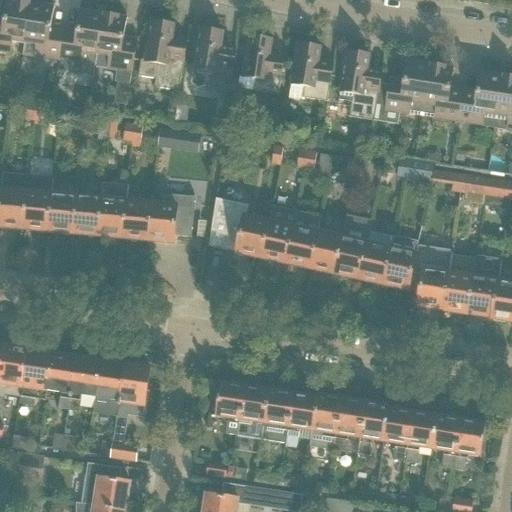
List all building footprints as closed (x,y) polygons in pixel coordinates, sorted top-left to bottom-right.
[(11,42),(24,43),(30,3),(10,0),(5,0),(6,1),(7,1),(3,25),(0,24),(0,51),(10,53),(11,42)] [(22,55),(58,61),(63,34),(49,32),(53,8),(54,8),(55,7),(30,3),(24,43),(22,55)] [(63,34),(58,61),(72,63),(71,74),(93,77),(95,66),(103,14),(79,10),(78,12),(80,12),(76,36),(63,34)] [(127,18),(103,14),(95,66),(117,70),(115,82),(130,84),(137,39),(123,37),(126,19),(127,19),(127,18)] [(150,22),(144,62),(141,61),(139,77),(155,79),(154,87),(178,91),(186,41),(172,38),(174,25),(150,22)] [(199,29),(193,69),(191,84),(197,89),(204,87),(204,83),(229,87),(235,48),(221,46),(223,33),(199,29)] [(248,37),(245,56),(242,77),(255,79),(253,91),(278,94),(284,56),(270,53),(272,40),(248,37)] [(297,44),(294,64),(290,85),(303,87),(302,98),(327,102),(333,63),(318,61),(320,48),(297,44)] [(339,92),(338,101),(351,103),(349,117),(373,121),(378,90),(381,71),(367,68),(369,55),(345,52),(342,71),(339,92)] [(385,111),(421,116),(429,65),(405,61),(405,62),(406,62),(402,87),(389,84),(385,111)] [(421,116),(458,122),(462,96),(449,94),(452,69),(454,70),(454,68),(429,65),(421,116)] [(458,122),(494,128),(502,76),(478,72),(477,73),(479,74),(475,98),(462,96),(458,122)] [(511,77),(502,76),(494,128),(511,130),(511,77)] [(27,103),(25,120),(42,121),(43,105),(27,103)] [(73,117),(72,135),(81,136),(83,118),(73,117)] [(83,118),(81,136),(91,137),(93,119),(83,118)] [(126,124),(123,142),(131,143),(134,125),(126,124)] [(134,125),(131,143),(140,144),(143,127),(134,125)] [(160,129),(157,147),(166,148),(198,153),(201,136),(201,135),(168,130),(160,129)] [(273,146),(270,164),(278,166),(281,147),(273,146)] [(296,168),(305,170),(308,151),(298,150),(296,168)] [(308,151),(305,170),(314,171),(316,152),(308,151)] [(345,175),(354,177),(357,159),(348,157),(345,175)] [(357,159),(354,177),(363,178),(366,160),(357,159)] [(400,159),(397,177),(405,179),(408,160),(400,159)] [(408,160),(405,179),(414,180),(417,162),(408,160)] [(0,191),(0,227),(22,229),(27,176),(2,174),(0,190),(0,191)] [(454,175),(452,191),(460,193),(463,176),(456,175),(454,175)] [(27,176),(22,229),(47,231),(51,194),(52,179),(27,176)] [(463,176),(460,193),(484,196),(487,179),(463,176)] [(511,183),(487,179),(484,196),(509,200),(511,183)] [(101,198),(97,236),(121,238),(125,200),(126,201),(127,185),(102,183),(101,198)] [(150,203),(147,241),(172,243),(173,235),(189,237),(189,238),(190,238),(194,196),(193,196),(193,198),(160,195),(160,193),(159,193),(158,204),(150,203)] [(47,231),(72,234),(75,196),(51,194),(47,231)] [(72,234),(97,236),(101,198),(75,196),(72,234)] [(121,238),(147,241),(150,203),(126,201),(125,200),(121,238)] [(209,239),(207,247),(222,250),(223,242),(236,245),(235,253),(261,258),(269,222),(246,217),(248,207),(217,200),(213,219),(209,239)] [(269,222),(261,258),(284,264),(292,227),(296,212),(272,207),(269,222)] [(284,264),(310,269),(318,232),(321,217),(296,211),(292,227),(284,264)] [(346,215),(341,237),(333,274),(357,279),(367,231),(369,220),(346,215)] [(392,236),(367,231),(357,279),(381,284),(392,236)] [(310,269),(333,274),(341,237),(318,232),(310,269)] [(412,267),(416,249),(417,242),(392,236),(381,284),(407,290),(407,289),(412,267)] [(416,249),(412,267),(407,289),(419,291),(417,306),(443,310),(448,273),(450,260),(451,254),(416,249)] [(474,264),(467,314),(491,317),(491,319),(497,281),(499,268),(501,259),(475,255),(474,264)] [(443,310),(467,314),(474,264),(450,260),(448,273),(443,310)] [(511,283),(497,281),(491,319),(492,319),(492,321),(504,323),(504,321),(511,322),(511,283)] [(3,349),(0,369),(0,398),(5,399),(6,396),(20,398),(27,353),(26,353),(27,350),(4,347),(3,349)] [(45,401),(46,393),(52,357),(49,356),(48,353),(40,352),(38,355),(27,353),(20,398),(19,404),(31,406),(32,399),(45,401)] [(58,409),(68,411),(76,361),(65,359),(64,356),(56,355),(54,357),(52,357),(46,393),(60,395),(58,409)] [(80,398),(95,400),(100,364),(98,364),(97,361),(88,360),(86,362),(76,361),(68,411),(78,412),(80,398)] [(95,400),(93,414),(117,417),(125,368),(124,368),(114,367),(113,363),(105,362),(103,365),(100,364),(95,400)] [(117,417),(117,418),(127,420),(128,416),(143,418),(144,406),(145,402),(148,403),(149,392),(146,392),(150,369),(125,365),(125,368),(117,417)] [(225,435),(238,436),(245,387),(221,383),(218,401),(215,400),(213,412),(216,412),(215,416),(228,418),(225,435)] [(245,387),(238,436),(245,438),(249,438),(262,440),(264,426),(269,391),(267,390),(267,387),(256,386),(256,389),(245,387)] [(262,440),(285,444),(293,394),(283,393),(283,390),(272,388),(271,391),(269,391),(264,426),(262,440)] [(299,431),(312,433),(317,395),(304,393),(304,396),(293,394),(285,444),(297,445),(299,431)] [(309,448),(333,451),(341,399),(317,395),(312,433),(309,448)] [(341,399),(333,451),(344,453),(346,438),(348,439),(359,440),(360,440),(366,403),(341,399)] [(372,442),(384,444),(390,406),(366,403),(360,440),(358,455),(369,457),(372,442)] [(393,460),(406,462),(413,413),(402,411),(403,408),(390,406),(384,444),(395,446),(393,460)] [(419,449),(432,451),(437,417),(434,416),(435,413),(424,412),(423,415),(413,413),(406,462),(417,464),(419,449)] [(441,468),(454,470),(461,420),(450,419),(450,416),(439,414),(439,417),(437,417),(432,451),(443,453),(441,468)] [(461,420),(454,470),(465,471),(467,456),(480,457),(481,453),(484,454),(485,443),(482,442),(485,424),(461,420)] [(54,435),(52,450),(62,451),(64,436),(54,435)] [(64,436),(62,451),(72,453),(74,438),(64,436)] [(100,456),(111,458),(113,443),(102,442),(100,456)] [(113,443),(111,458),(135,462),(137,447),(113,443)] [(0,448),(0,463),(11,465),(13,450),(0,448)] [(18,453),(16,467),(42,471),(44,457),(18,453)] [(206,474),(225,477),(227,466),(207,463),(206,474)] [(81,504),(93,506),(125,511),(129,484),(118,482),(119,470),(87,465),(81,504)] [(227,466),(225,477),(245,480),(247,469),(227,466)] [(256,481),(279,485),(281,472),(258,469),(256,481)] [(281,472),(279,485),(287,486),(289,474),(281,472)] [(14,479),(12,493),(24,495),(26,481),(14,479)] [(316,483),(315,492),(327,494),(328,484),(316,483)] [(205,495),(202,511),(235,511),(237,503),(294,511),(299,511),(302,496),(224,485),(222,497),(205,495)] [(352,492),(350,501),(362,503),(364,494),(352,492)] [(12,493),(9,507),(22,509),(24,495),(12,493)] [(389,495),(387,504),(399,506),(400,497),(389,495)] [(400,497),(399,506),(410,507),(411,498),(400,497)] [(327,499),(324,511),(350,511),(352,503),(327,499)] [(452,502),(450,511),(471,511),(472,505),(473,502),(453,499),(452,502)] [(438,510),(448,511),(450,511),(452,501),(439,500),(438,510)] [(76,511),(125,511),(93,506),(81,504),(77,503),(76,511)]
